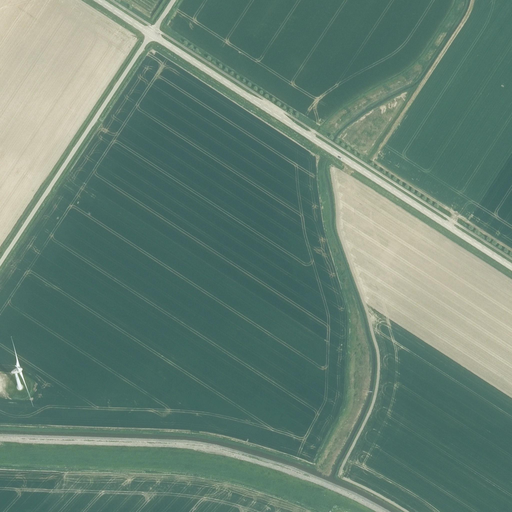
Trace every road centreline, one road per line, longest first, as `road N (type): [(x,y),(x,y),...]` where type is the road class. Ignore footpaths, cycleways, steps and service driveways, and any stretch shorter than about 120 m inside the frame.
road 1 (tertiary): [(511,268),(150,34)]
road 2 (unclassified): [(0,261),(150,34)]
